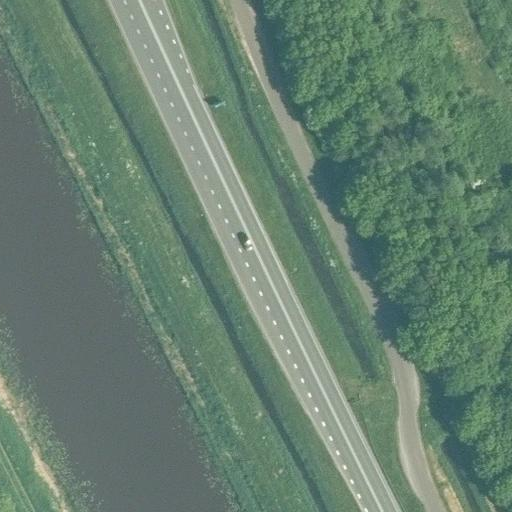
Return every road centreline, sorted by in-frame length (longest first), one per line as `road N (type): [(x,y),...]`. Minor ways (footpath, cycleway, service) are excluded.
road 1 (trunk): [(387,511),(135,0)]
road 2 (unclassified): [(435,511),(383,317),(272,97),(233,0)]
